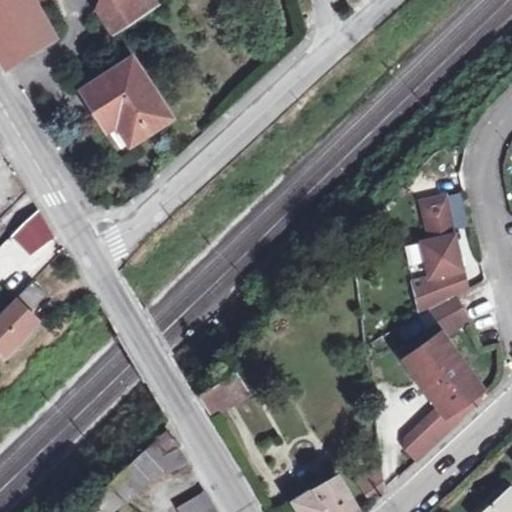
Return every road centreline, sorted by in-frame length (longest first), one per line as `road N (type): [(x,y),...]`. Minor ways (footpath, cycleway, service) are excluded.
road 1 (residential): [(337,40),(94,255)]
road 2 (secondary): [(240,511),(94,255)]
road 3 (residential): [(511,305),(476,147),(511,110)]
road 4 (secondary): [(94,255),(0,98)]
road 5 (residential): [(511,403),(387,511)]
